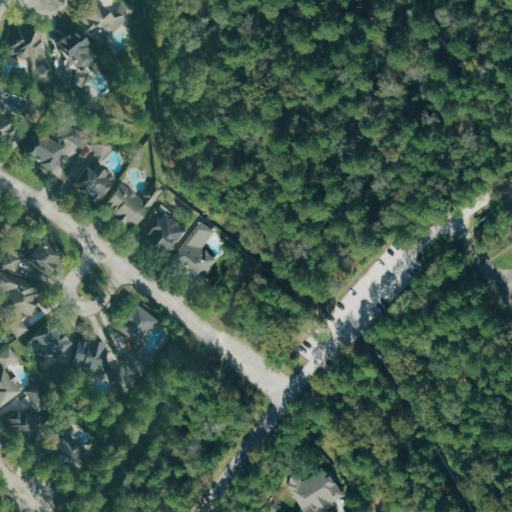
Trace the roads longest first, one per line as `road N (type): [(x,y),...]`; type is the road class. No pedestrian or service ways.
road 1 (residential): [(288,393),(0,174)]
road 2 (residential): [(201,511),(288,393)]
road 3 (residential): [(125,267),(97,304),(75,301),(72,281),(100,248)]
